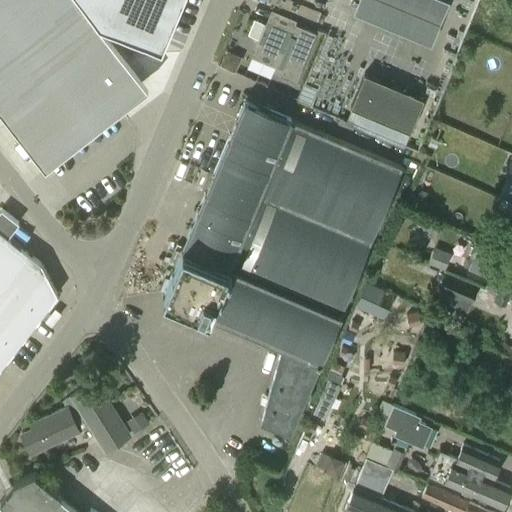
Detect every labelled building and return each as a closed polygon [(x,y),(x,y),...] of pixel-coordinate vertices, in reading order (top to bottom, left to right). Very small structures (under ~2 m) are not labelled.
[(0,0),(0,108),(44,165),(118,107),(70,44),(99,21),(82,0),(0,0)] [(82,0),(99,21),(161,47),(181,0),(82,0)] [(353,0),(349,13),(429,41),(443,0),(353,0)] [(291,30),(266,20),(251,55),(275,65),(273,70),(295,79),(315,33),(294,24),(291,30)] [(410,130),(424,97),(364,72),(351,105),(410,130)] [(302,82),(296,97),(310,103),(317,88),(302,82)] [(291,118),(243,98),(163,292),(282,343),(261,418),(289,430),(400,166),(290,119),(291,118)] [(0,366),(58,293),(49,277),(45,269),(41,261),(7,235),(9,233),(18,221),(1,207),(0,208),(0,366)] [(507,276),(511,265),(511,254),(480,241),(468,267),(481,273),(484,266),(507,276)] [(428,262),(436,265),(441,253),(433,249),(428,262)] [(367,280),(374,283),(379,271),(372,267),(367,280)] [(449,272),(441,289),(471,302),(478,285),(449,272)] [(511,287),(489,277),(485,287),(497,292),(497,291),(509,296),(511,297),(511,287)] [(497,291),(497,292),(493,300),(505,305),(509,296),(497,291)] [(418,311),(407,313),(410,325),(421,322),(418,311)] [(344,333),(341,341),(349,344),(353,336),(344,333)] [(511,345),(490,336),(483,350),(511,362),(511,345)] [(342,346),(339,353),(346,356),(350,349),(342,346)] [(393,350),(392,362),(403,364),(404,351),(393,350)] [(331,371),(313,411),(326,417),(344,376),(331,371)] [(390,375),(387,383),(393,386),(397,378),(390,375)] [(105,450),(130,434),(94,379),(70,394),(63,399),(66,405),(29,422),(31,426),(20,431),(30,451),(78,428),(74,420),(83,415),(105,450)] [(391,403),(382,422),(395,428),(393,432),(421,444),(429,426),(413,419),(416,414),(402,408),(391,403)] [(142,412),(129,421),(135,431),(149,422),(142,412)] [(363,418),(360,425),(367,429),(370,421),(363,418)] [(314,425),(306,421),(303,429),(311,432),(314,425)] [(501,505),(510,485),(490,476),(499,457),(461,441),(455,455),(447,452),(437,453),(429,473),(443,479),(443,480),(501,505)] [(397,469),(405,451),(393,446),(385,464),(397,469)] [(344,476),(349,462),(326,453),(320,468),(344,476)] [(387,482),(393,468),(366,457),(355,484),(373,492),(379,479),(387,482)] [(78,511),(60,497),(61,495),(34,474),(35,474),(34,472),(13,483),(13,484),(0,501),(0,511),(78,511)] [(354,484),(341,478),(331,501),(344,507),(357,511),(420,511),(373,492),(355,484),(354,483),(354,484)] [(495,511),(427,483),(421,495),(461,511),(495,511)]
